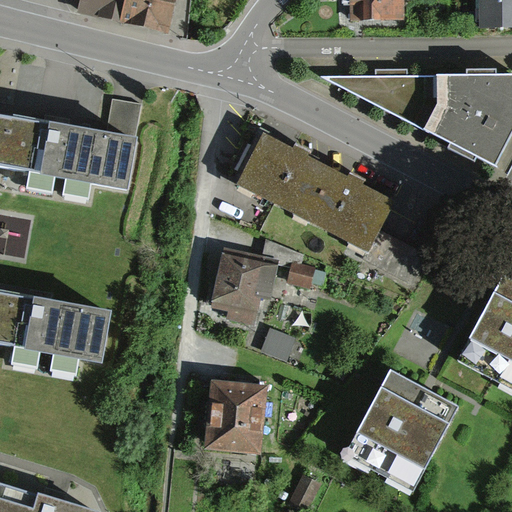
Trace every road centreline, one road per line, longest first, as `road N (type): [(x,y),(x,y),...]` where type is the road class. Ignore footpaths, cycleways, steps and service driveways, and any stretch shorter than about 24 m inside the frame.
road 1 (residential): [(511,217),(317,112),(229,76)]
road 2 (residential): [(245,45),(511,45)]
road 3 (residential): [(229,76),(0,22)]
